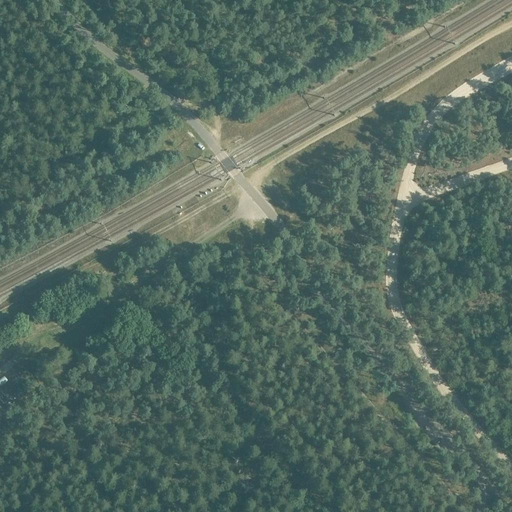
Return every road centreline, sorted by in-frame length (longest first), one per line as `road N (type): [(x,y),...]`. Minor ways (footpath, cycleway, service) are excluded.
road 1 (unclassified): [(478,511),(482,474),(330,307),(282,227),(174,103),(52,0)]
road 2 (track): [(511,468),(429,368),(391,293),(416,145),(442,106),(511,60)]
road 3 (track): [(467,511),(254,275),(247,246),(268,212)]
road 4 (track): [(245,185),(511,21)]
road 5 (track): [(257,199),(63,331),(0,353)]
road 6 (track): [(0,316),(241,180)]
road 7 (track): [(111,511),(112,501),(81,461),(87,452),(273,511)]
road 8 (track): [(208,140),(135,162),(0,234)]
road 9 (track): [(326,511),(345,490),(432,473),(463,451)]
